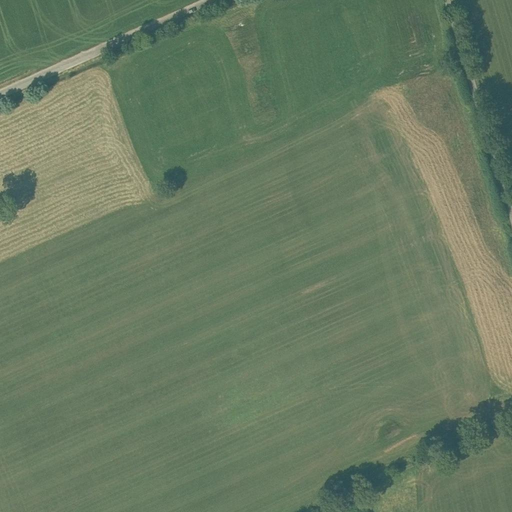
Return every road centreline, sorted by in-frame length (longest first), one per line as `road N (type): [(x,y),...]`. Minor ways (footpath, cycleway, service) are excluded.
road 1 (unclassified): [(511,219),(446,0)]
road 2 (unclassified): [(0,94),(205,0)]
